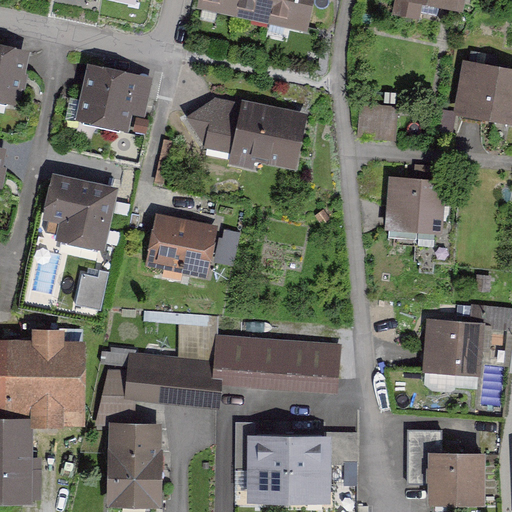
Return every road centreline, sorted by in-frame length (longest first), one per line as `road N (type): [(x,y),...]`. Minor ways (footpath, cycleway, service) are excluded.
road 1 (residential): [(350,0),(332,85),(393,511)]
road 2 (residential): [(0,18),(169,53),(180,0)]
